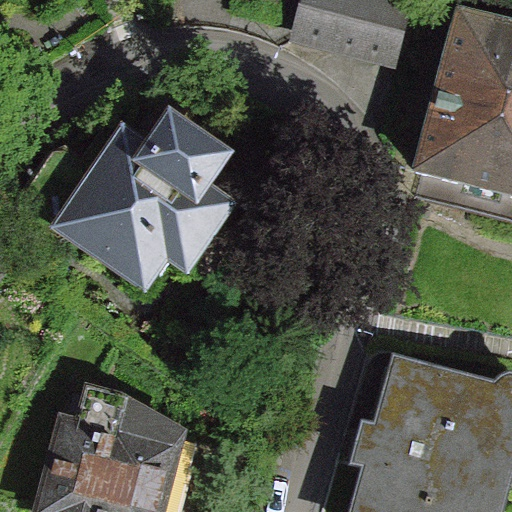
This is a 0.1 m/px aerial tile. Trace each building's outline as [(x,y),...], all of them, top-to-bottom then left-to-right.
[(398,5),(380,0),(302,0),(292,39),(381,63),(398,5)] [(511,205),(511,33),(457,19),(414,180),(511,205)] [(162,279),(259,131),(152,62),(55,209),(162,279)] [(476,511),(510,404),(391,368),(346,511),(476,511)] [(151,511),(174,436),(113,402),(82,396),(49,511),(151,511)]
